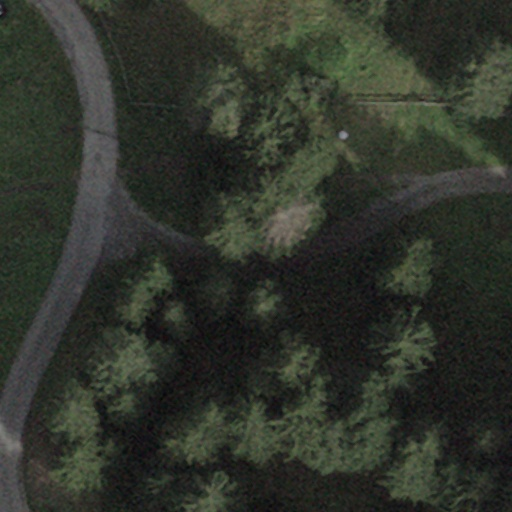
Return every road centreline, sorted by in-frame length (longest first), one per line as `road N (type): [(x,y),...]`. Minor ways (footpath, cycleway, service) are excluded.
road 1 (track): [(11,511),(8,453),(98,201),(99,132),(82,15),(62,0)]
road 2 (track): [(76,263),(286,238),(511,169)]
